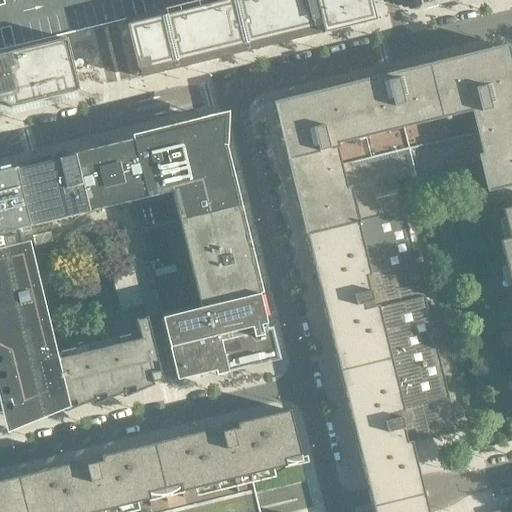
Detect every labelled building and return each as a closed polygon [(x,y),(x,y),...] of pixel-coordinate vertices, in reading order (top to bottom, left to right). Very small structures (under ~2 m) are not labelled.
[(0,0),(0,50),(64,35),(124,20),(205,0),(0,0)] [(374,21),(368,0),(205,0),(124,20),(138,77),(322,33),(322,34),(374,21)] [(474,0),(403,0),(407,16),(474,0)] [(71,62),(64,35),(0,50),(0,102),(2,104),(0,108),(5,112),(8,107),(9,108),(78,91),(72,68),(74,67),(75,68),(76,68),(77,68),(79,68),(80,67),(81,65),(82,63),(82,62),(81,61),(80,60),(79,60),(78,60),(77,60),(75,60),(74,61),(73,61),(73,62),(71,62)] [(510,68),(505,47),(485,52),(485,54),(467,59),(466,56),(465,57),(465,59),(448,63),(447,61),(446,61),(446,64),(429,68),(428,66),(427,66),(427,68),(416,71),(410,72),(409,70),(408,71),(408,73),(400,75),(400,72),(379,78),(379,80),(371,82),(371,80),(369,80),(370,82),(352,86),(352,84),(350,85),(351,87),(333,91),(333,89),(331,89),(332,92),(314,96),(314,94),(312,94),(313,96),(294,101),(294,98),(273,103),(278,125),(280,124),(285,142),(282,142),(283,144),(285,143),(288,157),(286,157),(287,159),(289,158),(293,176),(291,176),(291,178),(294,177),(298,195),(296,195),(296,197),(298,196),(302,214),(300,214),(301,216),(303,215),(307,233),(305,233),(305,235),(308,234),(402,211),(395,181),(481,160),(483,169),(481,170),(481,172),(483,171),(488,188),(485,189),(486,191),(488,190),(488,188),(497,186),(498,188),(499,188),(499,185),(511,182),(511,83),(508,68),(510,68)] [(222,146),(223,117),(208,121),(207,122),(207,121),(205,121),(206,122),(191,126),(191,125),(190,125),(190,126),(188,126),(187,126),(187,127),(172,130),(171,130),(170,131),(170,130),(169,131),(154,135),(154,134),(153,134),(153,135),(151,135),(150,135),(150,136),(136,139),(135,139),(134,139),(133,140),(133,139),(15,168),(16,174),(29,228),(88,212),(132,201),(140,230),(161,318),(176,380),(181,379),(182,384),(279,360),(271,328),(266,329),(258,294),(258,293),(257,293),(257,292),(257,291),(257,290),(256,290),(250,264),(251,263),(245,241),(244,241),(243,238),(244,237),(244,236),(243,236),(243,235),(243,233),(242,234),(237,211),(238,211),(237,209),(236,208),(237,208),(237,207),(236,205),(235,204),(236,204),(236,203),(235,203),(229,178),(230,178),(229,177),(228,175),(229,175),(229,174),(228,174),(222,150),(222,149),(222,148),(221,147),(222,147),(222,146)] [(16,174),(15,168),(0,171),(0,235),(12,233),(17,231),(19,231),(29,228),(16,174)] [(511,206),(509,208),(508,208),(500,210),(508,239),(498,241),(500,248),(503,261),(504,266),(502,266),(502,267),(504,266),(511,294),(511,293),(511,206)] [(414,263),(402,211),(308,234),(367,475),(364,476),(367,490),(366,490),(368,497),(371,511),(427,511),(425,502),(420,484),(411,443),(456,433),(415,262),(414,263)] [(20,246),(17,231),(12,233),(0,235),(0,402),(4,419),(14,417),(35,412),(37,417),(35,418),(35,419),(63,408),(64,412),(92,401),(93,405),(121,394),(123,398),(148,384),(162,381),(146,317),(134,320),(138,333),(52,354),(38,296),(25,245),(20,246)] [(130,255),(107,261),(119,311),(143,305),(130,255)] [(301,462),(289,411),(230,425),(229,421),(210,426),(211,430),(94,458),(93,454),(74,459),(75,463),(0,481),(0,511),(258,511),(255,498),(250,475),(301,462)]
